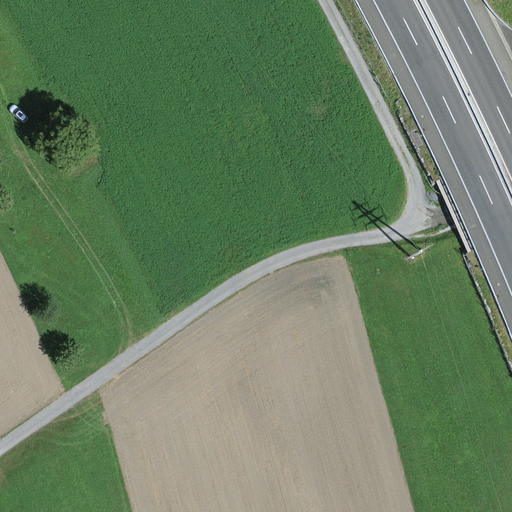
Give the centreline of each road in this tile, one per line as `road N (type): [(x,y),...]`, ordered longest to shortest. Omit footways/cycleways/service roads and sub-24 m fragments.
road 1 (motorway): [(390,0),(511,248)]
road 2 (track): [(402,237),(425,214),(394,129),(327,0)]
road 3 (motorway): [(511,138),(442,0)]
